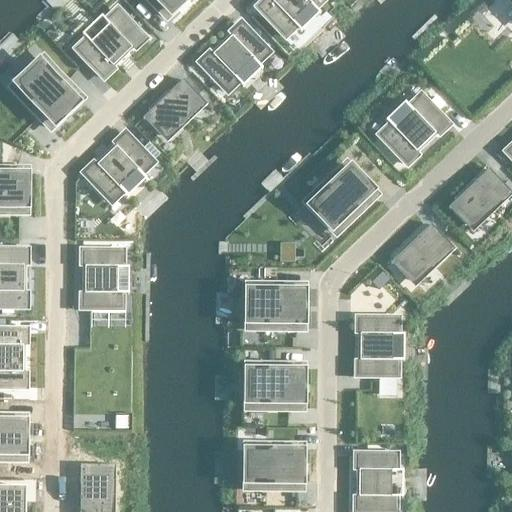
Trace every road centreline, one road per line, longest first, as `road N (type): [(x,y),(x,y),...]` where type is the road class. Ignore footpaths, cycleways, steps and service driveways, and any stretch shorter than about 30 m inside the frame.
road 1 (residential): [(53,511),(66,155),(231,0)]
road 2 (residential): [(511,109),(325,282),(322,511)]
